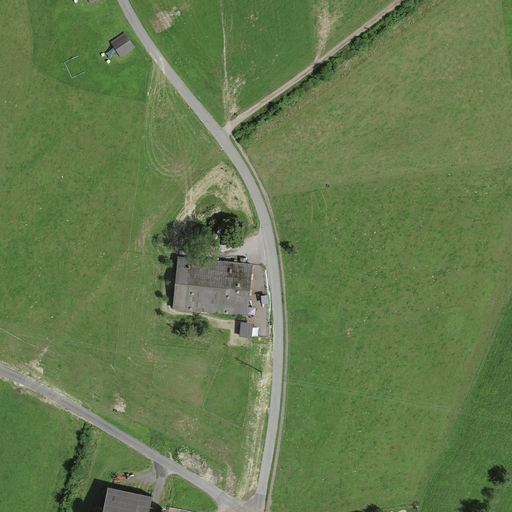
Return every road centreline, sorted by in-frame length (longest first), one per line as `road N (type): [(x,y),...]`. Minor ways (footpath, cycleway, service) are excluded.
road 1 (unclassified): [(122,0),(253,191),(267,240),(277,364),(257,511)]
road 2 (unclassified): [(242,511),(119,432),(0,369)]
road 3 (track): [(220,138),(403,0)]
